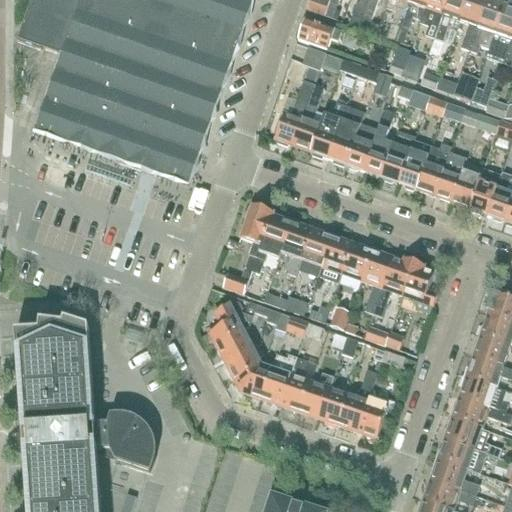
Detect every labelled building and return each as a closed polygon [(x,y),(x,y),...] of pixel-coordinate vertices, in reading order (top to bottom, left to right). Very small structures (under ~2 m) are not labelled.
[(244,0),(32,0),(17,44),(61,59),(35,133),(150,174),(189,188),(254,3),(244,0)] [(322,0),(322,1),(317,0),(311,0),(307,13),(325,19),(331,0),(322,0)] [(331,0),(325,19),(333,22),(340,0),(331,0)] [(361,0),(359,7),(358,7),(350,28),(360,32),(363,22),(365,17),(370,0),(361,0)] [(370,0),(365,17),(373,20),(380,0),(370,0)] [(390,0),(387,11),(396,15),(386,41),(406,49),(409,39),(406,38),(398,35),(410,0),(390,0)] [(410,0),(398,35),(406,38),(416,9),(425,12),(429,0),(410,0)] [(429,0),(425,12),(434,15),(426,38),(434,41),(449,0),(429,0)] [(449,0),(434,41),(443,44),(451,21),(460,24),(468,0),(449,0)] [(482,0),(468,0),(460,24),(469,28),(461,51),(469,54),(488,2),(482,0)] [(497,3),(495,4),(488,2),(469,54),(478,57),(486,34),(495,37),(505,8),(503,7),(503,5),(497,3)] [(511,8),(508,7),(508,9),(505,8),(495,37),(487,60),(504,66),(511,44),(511,8)] [(328,53),(336,32),(306,21),(302,31),(300,32),(298,38),(299,40),(298,43),(328,53)] [(363,22),(360,32),(366,34),(370,25),(363,22)] [(402,80),(411,54),(398,50),(389,75),(402,80)] [(322,70),(326,57),(308,51),(302,68),(320,74),(322,70)] [(344,64),(326,57),(322,70),(340,76),(340,74),(344,64)] [(48,58),(33,101),(44,105),(59,62),(48,58)] [(358,80),(362,69),(344,62),(344,64),(340,74),(358,80)] [(376,87),(379,76),(380,75),(362,69),(358,80),(376,87)] [(418,87),(422,77),(406,72),(402,81),(418,87)] [(436,93),(436,92),(440,81),(425,75),(421,88),(436,93)] [(379,76),(376,87),(373,93),(390,98),(396,82),(379,76)] [(453,99),(459,84),(441,78),(440,81),(436,92),(453,99)] [(471,105),(474,96),(477,88),(459,82),(459,84),(453,99),(471,105)] [(294,149),(315,89),(305,85),(298,103),(300,104),(294,120),(285,116),(275,143),(280,145),(279,147),(290,151),(291,148),(294,149)] [(312,126),(324,92),(315,89),(294,149),(311,156),(321,129),(312,126)] [(411,104),(414,94),(402,89),(398,99),(411,104)] [(424,115),(429,100),(414,95),(409,110),(424,115)] [(329,162),(351,100),(342,97),(334,120),(325,117),(321,129),(311,156),(314,157),(313,159),(325,163),(326,161),(329,162)] [(347,168),(356,142),(365,117),(356,114),(360,101),(351,98),(351,100),(329,162),(335,164),(335,167),(342,169),(344,167),(347,168)] [(443,120),(448,106),(431,100),(425,115),(443,121),(443,120)] [(504,121),(509,108),(491,102),(487,115),(504,121)] [(461,126),(461,125),(466,112),(448,106),(443,120),(461,126)] [(479,131),(483,118),(466,112),(461,125),(479,131)] [(394,120),(395,116),(387,113),(386,117),(385,117),(383,123),(375,144),(364,175),(370,177),(371,179),(378,182),(380,180),(382,181),(394,148),(386,145),(395,120),(394,120)] [(496,138),(500,125),(483,118),(479,131),(496,138)] [(511,144),(511,127),(501,123),(500,125),(496,138),(511,144)] [(400,187),(415,144),(416,141),(398,135),(394,148),(382,181),(384,181),(384,184),(391,187),(394,185),(400,187)] [(364,175),(375,144),(366,141),(365,145),(356,142),(347,168),(349,169),(349,172),(356,174),(359,172),(364,175)] [(417,193),(432,150),(415,144),(400,187),(405,189),(406,192),(413,195),(415,193),(417,193)] [(435,200),(450,156),(432,150),(417,193),(435,200)] [(469,212),(481,179),(483,173),(475,170),(480,157),(470,154),(467,163),(452,206),(469,212)] [(452,206),(467,163),(450,156),(435,200),(452,206)] [(488,218),(501,180),(483,173),(481,179),(469,212),(472,213),(472,216),(479,218),(482,216),(488,218)] [(505,225),(511,205),(511,180),(502,177),(501,180),(488,218),(493,220),(494,223),(501,226),(503,224),(505,225)] [(208,201),(214,189),(200,183),(194,194),(208,201)] [(274,216),(273,216),(253,209),(252,211),(250,210),(246,220),(248,221),(241,241),(254,246),(250,258),(242,282),(228,277),(223,291),(244,298),(253,272),(272,218),(273,218),(274,216)] [(253,272),(261,275),(267,257),(280,262),(282,256),(293,223),(283,219),(282,222),(273,218),(272,218),(253,272)] [(303,229),(304,227),(293,223),(282,256),(294,260),(286,284),(294,286),(298,275),(302,263),(313,233),(303,229)] [(323,234),(323,236),(313,233),(302,263),(322,270),(334,238),(323,234)] [(343,243),(344,241),(334,238),(322,270),(342,277),(353,247),(343,243)] [(364,248),(363,250),(353,247),(342,277),(362,285),(374,252),(364,248)] [(384,258),(384,256),(374,252),(362,285),(374,289),(364,315),(373,318),(394,261),(384,258)] [(405,263),(404,265),(394,261),(373,318),(382,321),(392,295),(403,299),(415,266),(405,263)] [(434,310),(438,299),(428,295),(435,276),(425,272),(425,270),(415,266),(403,299),(400,308),(430,318),(433,310),(434,310)] [(284,313),(287,304),(267,297),(264,306),(284,313)] [(511,327),(511,303),(493,297),(488,312),(490,313),(488,319),(511,327)] [(304,320),(309,307),(295,302),(290,315),(304,320)] [(242,317),(243,313),(240,307),(236,305),(215,316),(222,329),(210,336),(216,348),(244,333),(249,331),(253,321),(257,308),(250,306),(246,317),(243,317),(242,317)] [(266,326),(271,313),(257,308),(253,321),(266,326)] [(325,327),(330,312),(321,309),(319,316),(312,314),(309,321),(325,327)] [(266,326),(273,329),(278,316),(271,313),(266,326)] [(345,334),(347,326),(348,326),(337,322),(339,315),(331,313),(326,328),(345,334)] [(283,342),(286,334),(291,320),(282,317),(274,338),(283,342)] [(511,350),(511,347),(511,327),(488,319),(484,330),(482,329),(479,339),(511,350)] [(306,338),(310,327),(291,320),(286,334),(305,340),(306,338)] [(89,332),(65,324),(63,329),(40,326),(39,335),(15,337),(22,435),(28,435),(30,456),(24,457),(27,511),(101,511),(98,459),(150,476),(153,471),(155,466),(156,460),(157,454),(156,448),(154,442),(152,437),(148,432),(144,428),(139,424),(134,421),(129,419),(123,419),(117,418),(111,419),(108,427),(96,428),(89,332)] [(347,326),(345,334),(356,338),(359,330),(347,326)] [(310,327),(306,338),(321,343),(324,332),(310,327)] [(385,349),(389,337),(370,330),(366,342),(385,349)] [(225,366),(253,351),(244,333),(216,348),(225,366)] [(343,353),(347,341),(336,337),(332,349),(343,353)] [(389,337),(385,349),(399,354),(404,342),(389,337)] [(504,370),(511,350),(479,339),(476,348),(477,349),(473,360),(504,370)] [(348,340),(347,341),(343,353),(342,357),(354,361),(359,344),(348,340)] [(134,356),(136,349),(128,347),(126,354),(134,356)] [(235,384),(262,369),(258,361),(264,358),(259,348),(253,351),(225,366),(235,384)] [(402,372),(406,362),(386,354),(382,365),(402,372)] [(289,360),(288,363),(277,360),(275,366),(262,403),(281,409),(296,367),(297,362),(289,360)] [(497,391),(504,370),(473,360),(470,371),(468,370),(465,380),(497,391)] [(300,416),(311,385),(299,381),(304,365),(297,362),(296,367),(281,409),(300,416)] [(262,403),(275,366),(268,364),(263,366),(262,369),(235,384),(241,395),(262,403)] [(357,435),(368,405),(377,378),(370,375),(360,403),(349,399),(339,429),(357,435)] [(506,417),(509,408),(503,406),(507,394),(497,391),(465,380),(461,389),(463,390),(459,401),(490,411),(506,417)] [(319,422),(330,392),(311,385),(300,416),(319,422)] [(339,429),(349,399),(330,392),(319,422),(339,429)] [(511,419),(506,417),(490,411),(459,401),(455,412),(454,411),(450,421),(483,432),(487,420),(511,429),(511,425),(511,419)] [(378,442),(388,412),(368,405),(357,435),(378,442)] [(499,461),(502,453),(486,447),(490,435),(483,432),(450,421),(447,431),(449,431),(445,442),(475,453),(499,461)] [(468,474),(475,453),(445,442),(441,453),(439,453),(436,462),(468,474)] [(477,500),(481,489),(465,484),(468,474),(436,462),(433,472),(434,472),(431,483),(461,494),(477,500)] [(477,500),(461,494),(431,483),(427,495),(425,494),(422,504),(446,511),(455,511),(458,505),(474,510),(477,500)] [(313,511),(307,510),(306,511),(302,511),(292,509),(293,506),(279,501),(278,504),(274,503),(271,511),(313,511)]
